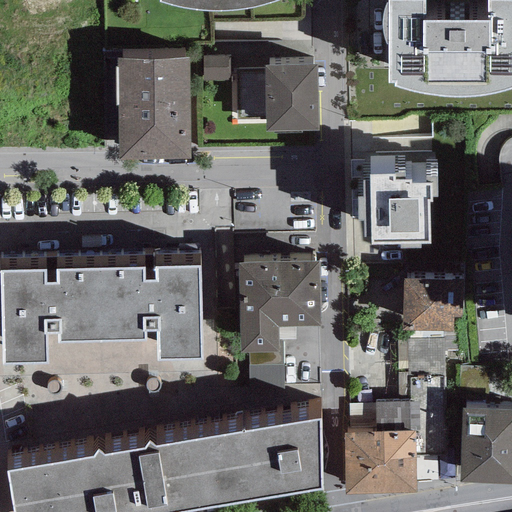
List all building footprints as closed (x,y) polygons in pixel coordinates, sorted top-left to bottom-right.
[(436,0),(386,0),(388,16),(393,29),(393,74),(414,81),(454,85),(489,86),(511,78),(511,0),(493,0),(493,3),(436,3),(436,0)] [(196,53),(133,55),(136,153),(199,152),(196,53)] [(313,53),(264,55),(267,121),(316,119),(313,53)] [(442,163),(382,166),(385,229),(420,227),(421,246),(446,244),(442,163)] [(42,256),(0,256),(0,350),(45,350),(44,307),(55,307),(55,329),(143,328),(143,304),(155,304),(156,346),(205,346),(204,251),(157,251),(157,270),(143,270),(142,255),(57,257),(57,271),(43,271),(42,256)] [(310,257),(228,258),(229,343),(279,343),(279,316),(311,316),(310,257)] [(465,274),(408,274),(408,324),(458,324),(458,311),(465,311),(465,274)] [(347,403),(348,431),(414,429),(415,455),(446,454),(443,338),(397,340),(398,401),(347,403)] [(511,403),(465,404),(466,472),(511,471),(511,403)] [(323,410),(9,459),(15,511),(122,511),(324,481),(323,410)] [(348,431),(344,431),(345,492),(416,490),(415,455),(414,429),(348,431)]
